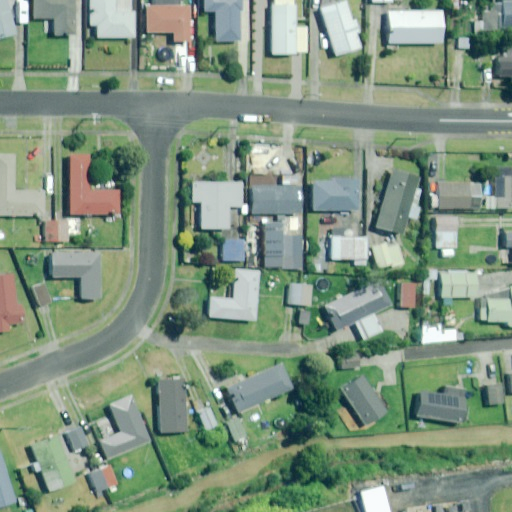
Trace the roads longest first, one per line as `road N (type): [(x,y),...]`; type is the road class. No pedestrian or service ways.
road 1 (residential): [(0,388),(106,344),(139,309),(151,283),(159,105)]
road 2 (residential): [(159,105),(511,122)]
road 3 (residential): [(0,103),(159,105)]
